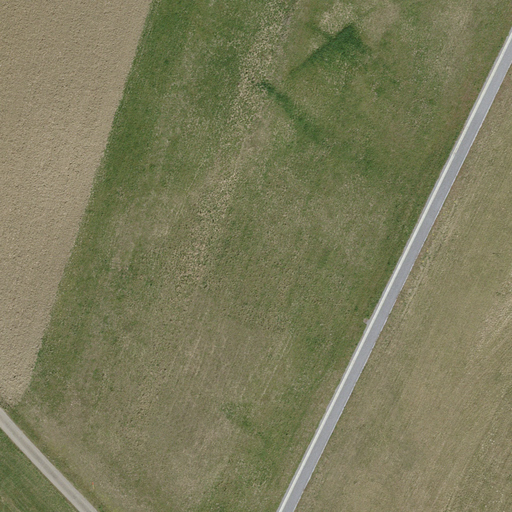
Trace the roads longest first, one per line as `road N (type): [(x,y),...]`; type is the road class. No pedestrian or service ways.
road 1 (track): [(511,46),(287,511)]
road 2 (track): [(96,511),(0,409)]
